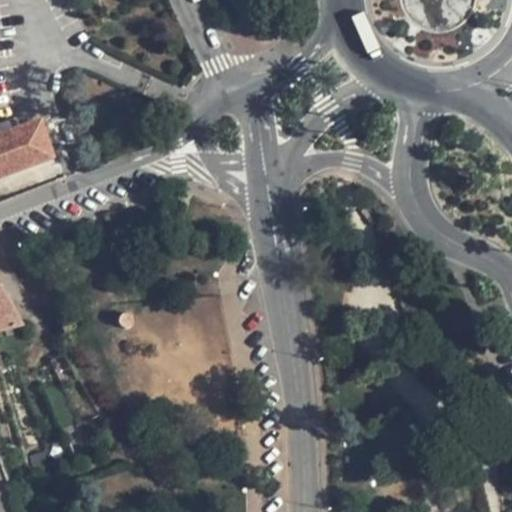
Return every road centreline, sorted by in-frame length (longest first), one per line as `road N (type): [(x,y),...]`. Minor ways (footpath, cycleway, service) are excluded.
road 1 (tertiary): [(304,511),(301,399),(271,214)]
road 2 (residential): [(198,116),(173,141),(0,211)]
road 3 (unknown): [(48,0),(124,104),(149,116),(175,116),(199,104)]
road 4 (tertiary): [(262,159),(292,148),(348,98),(393,87),(421,90)]
road 5 (tertiary): [(341,3),(317,50),(283,77),(253,83)]
road 6 (secondary): [(341,3),(358,50),(376,69),(421,90)]
